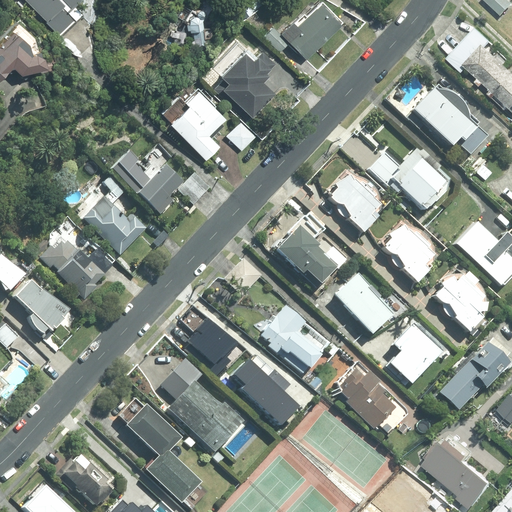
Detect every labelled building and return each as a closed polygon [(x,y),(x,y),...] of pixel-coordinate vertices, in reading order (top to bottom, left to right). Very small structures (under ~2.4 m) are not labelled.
[(77,0),(24,0),(25,1),(18,6),(26,15),(30,11),(58,39),(84,14),(73,4),(77,0)] [(264,0),(237,0),(229,9),(245,23),(264,0)] [(290,24),(287,21),(278,30),(273,26),(262,37),(278,52),(287,42),(305,59),(341,21),(318,0),(317,0),(304,14),(301,12),(290,24)] [(511,2),(509,0),(486,0),(503,15),(511,6),(511,2)] [(189,50),(207,47),(206,39),(211,38),(209,26),(204,27),(200,8),(182,11),(189,50)] [(20,23),(0,44),(0,75),(10,66),(18,74),(43,66),(34,35),(20,23)] [(511,68),(507,64),(511,60),(499,49),(495,53),(488,46),(493,41),(478,27),(446,58),(461,73),(467,67),(480,79),(475,83),(480,88),(485,84),(492,90),(488,93),(494,98),(497,95),(503,100),(499,103),(508,111),(511,107),(511,108),(511,68)] [(212,58),(198,72),(247,121),(273,94),(260,82),(275,67),(259,51),(252,58),(242,48),(222,68),(212,58)] [(434,84),(410,110),(450,147),(454,143),(466,155),(485,136),(473,124),(476,122),(462,109),(466,105),(452,91),(450,94),(441,85),(438,88),(434,84)] [(216,146),(208,137),(221,125),(218,121),(223,117),(194,87),(181,100),(177,95),(159,112),(203,158),(216,146)] [(253,137),(236,122),(224,135),(240,151),(253,137)] [(432,204),(444,189),(446,179),(434,168),(435,166),(414,147),(400,163),(387,152),(382,157),(358,136),(345,150),(395,194),(399,190),(421,211),(429,202),(432,204)] [(121,156),(108,171),(127,188),(129,185),(136,192),(134,195),(158,217),(171,203),(167,199),(180,184),(161,166),(168,158),(156,146),(146,157),(152,163),(138,178),(136,176),(139,173),(121,156)] [(489,173),(480,164),(473,172),(482,181),(489,173)] [(370,196),(347,172),(323,195),(360,233),(372,221),(366,215),(375,206),(368,198),(370,196)] [(209,188),(191,173),(176,192),(193,207),(209,188)] [(80,182),(62,201),(117,256),(143,229),(129,215),(124,220),(110,207),(124,193),(107,176),(98,185),(93,180),(86,188),(80,182)] [(303,221),(299,216),(282,233),(285,236),(273,248),(298,274),(301,271),(315,285),(331,269),(333,271),(344,260),(322,237),(314,245),(308,239),(313,233),(316,236),(324,228),(310,214),(303,221)] [(494,242),(473,221),(450,244),(494,287),(511,268),(511,237),(505,230),(494,242)] [(53,277),(81,302),(111,269),(83,243),(76,251),(66,242),(69,239),(56,226),(46,237),(51,241),(36,257),(49,268),(51,267),(57,273),(53,277)] [(398,269),(414,283),(426,270),(421,265),(430,254),(425,249),(427,247),(410,232),(408,235),(397,226),(384,235),(387,239),(379,244),(386,255),(386,256),(386,257),(386,258),(386,259),(386,260),(386,261),(387,261),(387,262),(387,263),(388,263),(388,264),(389,265),(389,266),(390,266),(390,267),(391,267),(392,268),(393,268),(394,268),(395,269),(396,269),(397,269),(398,269)] [(260,274),(241,256),(222,276),(241,294),(260,274)] [(0,287),(5,294),(26,271),(17,261),(10,268),(2,259),(0,261),(0,287)] [(480,289),(456,265),(436,286),(440,289),(432,297),(453,317),(451,320),(466,334),(480,318),(481,317),(481,316),(482,315),(482,314),(482,313),(483,312),(483,311),(483,310),(483,309),(483,308),(483,307),(484,306),(484,305),(484,304),(484,303),(484,302),(483,301),(483,300),(483,299),(483,298),(483,297),(482,296),(482,295),(482,294),(481,293),(481,292),(481,291),(480,290),(480,289)] [(70,314),(26,274),(7,296),(27,314),(25,317),(42,332),(47,326),(53,332),(70,314)] [(277,313),(274,311),(256,331),(301,373),(320,352),(296,331),(305,321),(285,304),(277,313)] [(188,343),(185,347),(214,371),(237,343),(204,315),(183,339),(188,343)] [(17,337),(2,324),(0,326),(0,342),(6,348),(17,337)] [(415,330),(409,324),(385,348),(376,339),(365,350),(397,383),(401,379),(407,385),(439,352),(436,349),(439,347),(419,327),(415,330)] [(482,388),(504,364),(483,345),(439,393),(457,410),(480,386),(482,388)] [(248,353),(229,375),(240,384),(236,389),(275,424),(291,405),(277,393),(284,384),(248,353)] [(199,374),(183,359),(159,385),(173,398),(163,410),(210,453),(240,420),(216,399),(213,402),(192,382),(199,374)] [(370,428),(390,407),(379,396),(381,393),(374,387),(377,383),(364,370),(359,376),(350,367),(333,384),(337,388),(335,390),(344,399),(342,401),(370,428)] [(511,396),(496,415),(510,428),(511,425),(511,396)] [(178,438),(141,403),(139,405),(130,398),(114,415),(123,423),(113,434),(143,462),(146,459),(149,462),(143,469),(188,511),(206,492),(196,483),(197,482),(165,452),(178,438)] [(474,451),(449,432),(423,465),(463,495),(460,500),(474,510),(495,482),(467,460),(474,451)] [(104,479),(76,452),(58,471),(95,506),(108,492),(99,484),(104,479)] [(72,511),(42,484),(22,506),(28,511),(72,511)] [(456,511),(453,510),(455,507),(434,490),(424,503),(434,511),(456,511)] [(511,511),(511,490),(508,495),(511,499),(500,511),(511,511)] [(148,511),(134,497),(127,504),(124,502),(121,506),(113,499),(102,510),(104,511),(148,511)]
